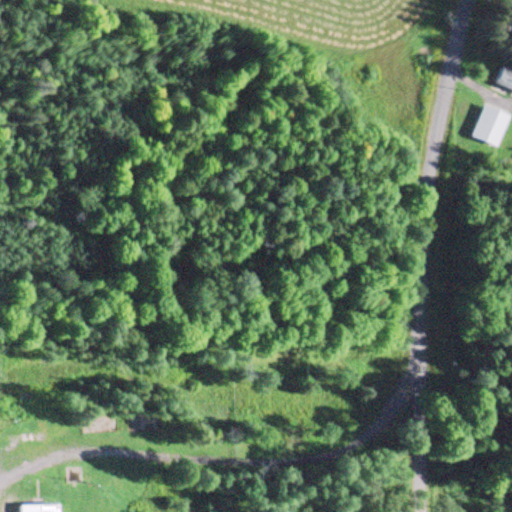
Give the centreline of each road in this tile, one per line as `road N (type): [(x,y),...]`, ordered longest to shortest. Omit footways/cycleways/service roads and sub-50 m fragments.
road 1 (residential): [(417,511),(418,341),(465,0)]
road 2 (residential): [(0,245),(107,281),(230,274),(309,219),(434,184)]
